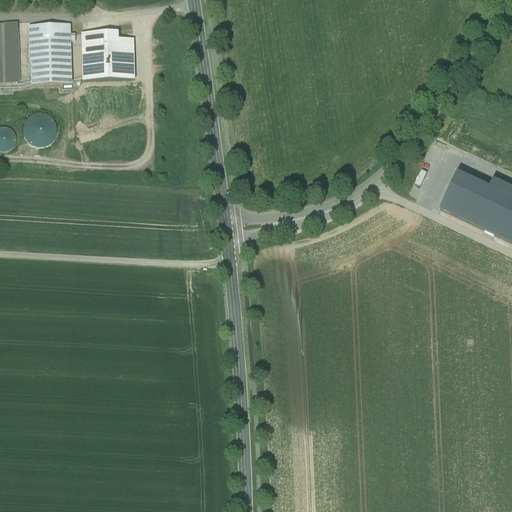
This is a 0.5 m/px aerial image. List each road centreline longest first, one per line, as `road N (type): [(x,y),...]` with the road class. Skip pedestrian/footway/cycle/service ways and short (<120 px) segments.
road 1 (tertiary): [(504,0),(415,140),(370,190),(337,210),(225,233)]
road 2 (track): [(0,159),(143,167),(151,134),(147,14)]
road 3 (secondary): [(245,511),(228,264)]
road 4 (secondary): [(192,0),(225,233)]
road 5 (unclassified): [(0,256),(228,264)]
road 6 (track): [(370,190),(511,256)]
